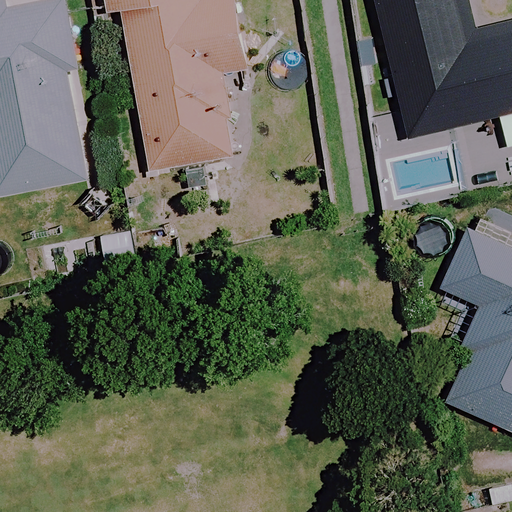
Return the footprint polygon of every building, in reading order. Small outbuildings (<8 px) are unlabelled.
[(8,12),(5,0),(0,0),(0,196),(90,180),(69,71),(84,68),(71,0),(8,12)] [(113,0),(116,12),(127,10),(157,171),(242,156),(227,73),(256,68),(243,0),(113,0)] [(511,26),(473,36),(464,0),(382,0),(414,137),(503,116),(510,148),(511,147),(511,26)] [(448,198),(441,166),(387,180),(394,211),(448,198)] [(511,244),(472,227),(447,289),(489,306),(449,402),(511,428),(511,244)] [(141,262),(134,229),(105,235),(111,268),(141,262)]
